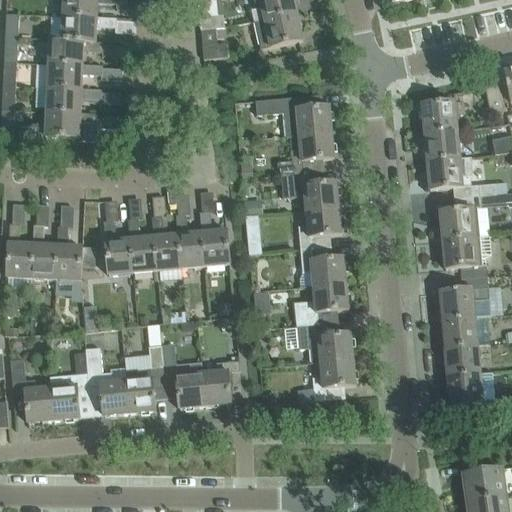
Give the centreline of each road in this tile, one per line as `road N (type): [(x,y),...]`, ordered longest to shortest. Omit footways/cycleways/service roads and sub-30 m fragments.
road 1 (residential): [(316,505),(348,503),(399,480),(402,424),(370,72)]
road 2 (residential): [(316,505),(0,494)]
road 3 (residential): [(0,175),(140,175),(151,0)]
road 4 (residential): [(511,44),(370,72)]
